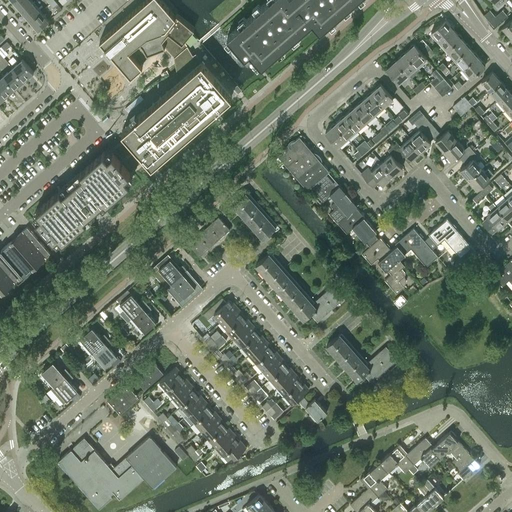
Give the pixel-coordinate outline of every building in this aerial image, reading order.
[(22,10),(32,1),(31,0),(14,0),(13,1),(22,10)] [(148,53),(165,47),(171,54),(184,41),(194,28),(176,13),(175,15),(161,0),(145,0),(100,39),(131,75),(142,65),(140,62),(149,55),(148,53)] [(266,0),(234,28),(227,35),(245,55),(250,51),(262,64),(312,20),(320,29),(353,0),(266,0)] [(30,20),(40,10),(32,1),(22,10),(30,20)] [(38,29),(48,20),(40,10),(30,20),(38,29)] [(501,10),(495,16),(500,21),(506,15),(503,11),(501,10)] [(510,36),(511,33),(511,17),(502,26),(510,36)] [(439,41),(454,28),(446,19),(431,32),(439,41)] [(447,50),(461,37),(454,28),(439,41),(447,50)] [(455,59),(469,46),(461,37),(447,50),(455,59)] [(4,49),(10,44),(6,40),(1,45),(4,49)] [(122,129),(134,142),(152,163),(232,94),(197,52),(195,54),(184,41),(171,54),(174,57),(176,70),(171,75),(177,81),(122,129)] [(427,51),(431,48),(427,43),(423,47),(427,51)] [(417,66),(427,58),(414,44),(405,52),(417,66)] [(463,68),(477,55),(469,46),(455,59),(463,68)] [(431,56),(435,52),(431,48),(427,51),(431,56)] [(408,74),(417,66),(405,52),(396,60),(408,74)] [(471,77),(485,65),(477,55),(463,68),(471,77)] [(24,79),(33,71),(23,59),(13,67),(24,79)] [(399,82),(408,74),(396,60),(387,68),(399,82)] [(15,87),(24,79),(13,67),(4,76),(15,87)] [(436,69),(431,72),(435,77),(440,73),(436,69)] [(489,90),(501,80),(492,71),(481,81),(489,90)] [(435,86),(444,78),(440,73),(435,77),(430,81),(435,86)] [(0,89),(5,96),(15,87),(4,76),(0,79),(0,89)] [(438,90),(448,82),(444,78),(435,86),(438,90)] [(421,89),(426,85),(422,80),(417,85),(421,89)] [(458,88),(463,84),(459,80),(454,84),(458,88)] [(498,100),(509,90),(501,80),(489,90),(498,100)] [(443,95),(452,87),(448,82),(438,90),(443,95)] [(384,105),(393,97),(381,83),(371,91),(384,105)] [(237,84),(233,87),(238,93),(240,91),(242,90),(237,84)] [(506,109),(511,103),(511,93),(509,90),(498,100),(506,109)] [(374,114),(384,105),(371,91),(362,99),(374,114)] [(457,110),(468,100),(464,95),(453,105),(457,110)] [(366,121),(374,114),(362,99),(353,107),(366,121)] [(461,115),(472,105),(468,100),(457,110),(461,115)] [(481,114),(484,111),(479,104),(475,107),(481,114)] [(357,129),(366,121),(353,107),(344,115),(357,129)] [(403,118),(408,113),(404,109),(399,113),(403,118)] [(414,122),(423,114),(420,109),(408,119),(412,124),(414,122)] [(418,127),(427,118),(423,114),(414,122),(418,127)] [(489,123),(493,120),(487,114),(483,117),(489,123)] [(347,137),(357,129),(344,115),(335,123),(347,137)] [(394,126),(398,122),(394,118),(390,121),(394,126)] [(422,131),(431,123),(427,118),(418,127),(420,128),(422,131)] [(494,130),(498,126),(493,120),(489,123),(494,130)] [(338,145),(347,137),(335,123),(326,131),(338,145)] [(426,136),(435,127),(431,123),(422,131),(426,136)] [(377,134),(380,138),(389,130),(384,125),(381,128),(381,130),(377,134)] [(430,140),(439,132),(435,127),(426,136),(430,140)] [(431,141),(430,140),(426,136),(422,131),(420,128),(410,137),(421,150),(431,141)] [(444,150),(457,139),(448,129),(435,140),(444,150)] [(376,142),(380,138),(377,134),(372,138),(376,142)] [(327,173),(330,170),(300,135),(295,140),(294,140),(293,140),(292,141),(291,141),(290,142),(289,143),(288,145),(288,146),(278,154),(308,189),(311,185),(327,173)] [(412,158),(421,150),(410,137),(400,145),(397,142),(393,145),(402,157),(407,153),(412,158)] [(502,147),(494,138),(490,141),(498,150),(502,147)] [(469,145),(465,149),(457,139),(444,150),(452,160),(458,155),(462,159),(473,150),(469,145)] [(108,141),(26,213),(57,248),(139,177),(108,141)] [(362,154),(366,150),(363,145),(358,149),(362,154)] [(398,161),(402,157),(393,145),(388,149),(392,153),(382,162),(393,175),(402,166),(398,161)] [(473,157),(477,154),(473,150),(462,159),(466,164),(460,169),(468,178),(482,167),(473,157)] [(508,160),(511,157),(511,156),(507,151),(503,154),(508,160)] [(383,183),(393,175),(382,162),(372,170),(369,166),(364,170),(374,181),(378,177),(383,183)] [(488,167),(485,171),(482,167),(468,178),(477,188),(494,174),(488,167)] [(358,204),(340,184),(338,186),(327,173),(311,185),(324,200),(332,193),(337,200),(331,205),(334,208),(330,212),(337,222),(356,206),(358,204)] [(498,182),(504,177),(501,173),(494,178),(498,182)] [(488,192),(493,188),(488,183),(483,187),(488,192)] [(477,202),(488,192),(483,187),(472,197),(477,202)] [(263,238),(276,226),(246,192),(233,203),(263,238)] [(508,219),(511,215),(511,204),(506,198),(497,206),(508,219)] [(374,232),(377,230),(376,229),(373,226),(356,206),(337,222),(346,231),(353,225),(370,246),(379,238),(374,232)] [(498,227),(508,219),(497,206),(487,214),(498,227)] [(220,238),(230,229),(218,216),(208,225),(220,238)] [(461,257),(472,247),(447,217),(429,233),(431,234),(437,242),(443,237),(461,257)] [(210,247),(220,238),(208,225),(198,234),(210,247)] [(431,234),(425,239),(414,226),(396,242),(398,244),(404,252),(410,246),(427,265),(438,255),(432,248),(438,243),(437,242),(431,234)] [(40,262),(50,253),(27,227),(17,235),(20,239),(14,244),(11,241),(1,249),(5,253),(2,255),(0,252),(0,291),(19,275),(16,271),(18,269),(24,276),(33,267),(31,264),(37,258),(40,262)] [(200,255),(210,247),(198,234),(188,242),(200,255)] [(398,244),(392,249),(380,236),(379,238),(370,246),(362,252),(371,262),(377,256),(392,273),(385,279),(397,292),(405,286),(404,285),(404,284),(405,283),(406,282),(406,280),(406,279),(406,278),(406,277),(405,277),(405,276),(404,275),(405,274),(403,272),(405,270),(402,267),(405,265),(399,258),(405,253),(404,252),(398,244)] [(472,247),(461,257),(464,261),(476,251),(472,247)] [(332,285),(312,302),(269,253),(256,264),(304,319),(310,313),(317,321),(344,298),(332,285)] [(166,255),(151,268),(166,287),(186,269),(182,265),(179,268),(166,255)] [(511,260),(511,259),(493,275),(502,285),(509,279),(511,282),(511,260)] [(186,277),(190,274),(186,269),(171,282),(171,283),(167,287),(179,301),(184,297),(195,287),(186,277)] [(419,280),(423,285),(427,282),(424,277),(419,280)] [(139,302),(131,293),(128,289),(116,299),(124,308),(120,312),(127,321),(132,317),(147,304),(143,299),(139,302)] [(160,292),(156,297),(161,303),(166,299),(160,292)] [(399,306),(407,299),(401,293),(393,300),(399,306)] [(228,300),(226,302),(222,297),(203,313),(208,319),(214,313),(221,321),(237,307),(233,302),(231,303),(228,300)] [(151,308),(150,307),(147,304),(132,317),(145,331),(156,321),(147,311),(151,308)] [(240,313),(242,312),(237,307),(221,321),(228,329),(243,316),(240,313)] [(247,318),(246,320),(243,316),(228,329),(235,337),(251,323),(247,318)] [(254,329),(256,328),(251,323),(235,337),(242,345),(257,333),(254,329)] [(124,338),(129,333),(123,326),(117,331),(124,338)] [(104,333),(100,337),(92,327),(84,334),(81,330),(74,336),(77,340),(80,338),(92,352),(108,338),(104,333)] [(203,327),(199,332),(202,336),(207,331),(203,327)] [(261,334),(260,336),(257,333),(242,345),(249,353),(266,339),(261,334)] [(366,363),(357,354),(348,343),(340,333),(326,345),(335,354),(344,365),(353,374),(357,379),(364,373),(371,381),(387,367),(397,358),(386,345),(375,354),(366,363)] [(215,341),(210,345),(214,351),(219,346),(226,340),(222,335),(215,341)] [(210,345),(215,341),(210,336),(205,340),(210,345)] [(108,346),(112,343),(108,338),(92,352),(100,360),(98,362),(98,364),(101,367),(103,367),(117,355),(108,346)] [(268,346),(270,344),(266,339),(249,353),(257,362),(271,349),(268,346)] [(276,351),(274,352),(271,349),(257,362),(264,370),(280,355),(276,351)] [(224,361),(229,357),(224,352),(219,356),(224,361)] [(282,362),(284,360),(280,355),(264,370),(271,378),(285,365),(282,362)] [(229,367),(234,362),(229,357),(224,361),(229,367)] [(84,360),(77,366),(79,369),(86,363),(84,360)] [(144,389),(163,372),(153,360),(134,377),(144,389)] [(65,368),(61,371),(53,361),(42,371),(54,385),(69,372),(65,368)] [(290,367),(288,368),(285,365),(271,378),(278,386),(294,372),(290,367)] [(178,373),(180,371),(176,366),(159,380),(167,389),(181,376),(178,373)] [(238,378),(243,373),(238,368),(233,372),(238,378)] [(69,380),(73,377),(69,372),(54,385),(51,388),(63,403),(70,396),(76,391),(78,390),(69,380)] [(297,378),(298,377),(294,372),(278,386),(285,394),(300,381),(297,378)] [(243,383),(248,379),(243,373),(238,378),(243,383)] [(186,378),(184,379),(181,376),(167,389),(174,397),(190,383),(186,378)] [(304,383),(302,385),(300,381),(285,394),(292,402),(309,388),(304,383)] [(120,413),(138,397),(127,383),(108,400),(120,413)] [(193,389),(194,388),(190,383),(174,397),(181,405),(195,392),(193,389)] [(252,394),(257,390),(253,384),(248,389),(252,394)] [(257,399),(262,395),(257,390),(252,394),(257,399)] [(76,391),(70,396),(73,400),(79,394),(76,391)] [(200,394),(198,396),(195,392),(181,405),(188,413),(204,399),(200,394)] [(148,405),(153,401),(148,395),(143,400),(148,405)] [(315,398),(309,403),(304,397),(299,401),(305,407),(306,406),(318,419),(327,411),(315,398)] [(207,405),(209,404),(204,399),(188,413),(195,421),(210,409),(207,405)] [(267,410),(272,406),(267,400),(262,405),(267,410)] [(153,410),(158,406),(153,401),(148,405),(153,410)] [(271,416),(276,411),(272,406),(267,410),(271,416)] [(214,410),(212,412),(210,409),(195,421),(202,429),(218,415),(214,410)] [(162,421),(167,417),(163,411),(158,416),(162,421)] [(221,422),(223,420),(218,415),(202,429),(209,438),(224,425),(221,422)] [(167,427),(172,422),(167,417),(162,421),(167,427)] [(228,427),(227,428),(224,425),(209,438),(216,446),(233,432),(228,427)] [(176,437),(181,433),(177,428),(172,432),(176,437)] [(455,436),(456,435),(451,430),(432,447),(440,456),(446,451),(447,453),(449,453),(451,451),(456,457),(452,461),(460,470),(474,458),(455,436)] [(235,438),(237,436),(233,432),(216,446),(223,454),(222,455),(227,461),(233,455),(235,457),(246,447),(240,439),(238,441),(235,438)] [(181,443),(186,438),(181,433),(176,437),(181,443)] [(152,486),(176,465),(149,435),(114,466),(111,462),(108,464),(101,456),(84,436),(58,459),(100,507),(112,496),(110,493),(114,490),(120,497),(144,476),(152,486)] [(429,443),(430,442),(425,437),(406,454),(414,463),(423,456),(431,465),(440,456),(432,447),(429,443)] [(403,450),(404,449),(399,443),(380,461),(388,470),(397,463),(405,472),(409,468),(410,467),(413,464),(414,463),(406,454),(403,450)] [(191,454),(196,449),(191,444),(186,448),(191,454)] [(183,459),(187,455),(179,446),(174,450),(183,459)] [(195,459),(200,455),(196,449),(191,454),(195,459)] [(463,479),(479,464),(474,458),(460,470),(458,472),(463,479)] [(196,464),(202,471),(207,467),(201,460),(196,464)] [(379,478),(388,470),(380,461),(360,478),(365,484),(366,482),(369,486),(370,486),(378,495),(384,490),(387,487),(379,478)] [(410,467),(409,468),(413,473),(416,470),(417,467),(413,464),(410,467)] [(425,511),(443,496),(427,478),(418,486),(426,495),(417,503),(424,511),(425,511)] [(377,511),(369,503),(378,495),(370,486),(369,486),(350,503),(355,509),(356,507),(359,511),(360,511),(377,511)] [(252,511),(259,511),(269,504),(259,493),(246,505),(252,511)] [(424,511),(417,503),(408,511),(400,502),(397,504),(391,510),(392,511),(424,511)]
